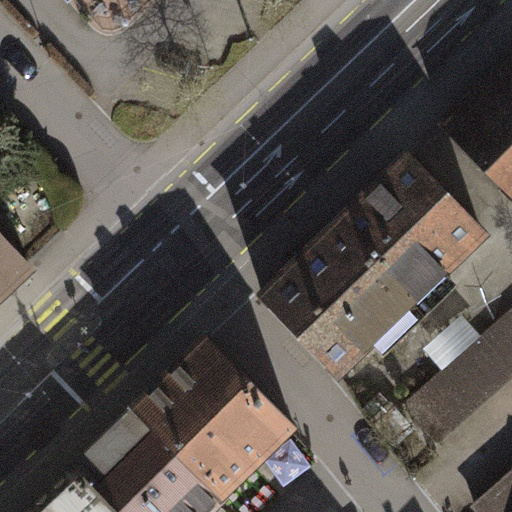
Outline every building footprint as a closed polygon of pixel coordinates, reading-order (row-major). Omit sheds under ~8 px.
[(511,63),(447,129),(511,192),(511,63)] [(411,156),(340,224),(413,300),(484,232),(411,156)] [(340,224),(264,296),(338,373),(372,341),(383,353),(416,322),(412,317),(421,308),(413,300),(340,224)] [(0,299),(33,269),(0,234),(0,299)] [(511,311),(405,406),(440,445),(511,380),(511,311)] [(207,338),(136,407),(223,495),(294,426),(207,338)] [(136,407),(73,467),(116,511),(205,511),(223,495),(136,407)] [(116,511),(73,467),(26,511),(116,511)] [(511,511),(511,470),(472,505),(477,511),(511,511)]
